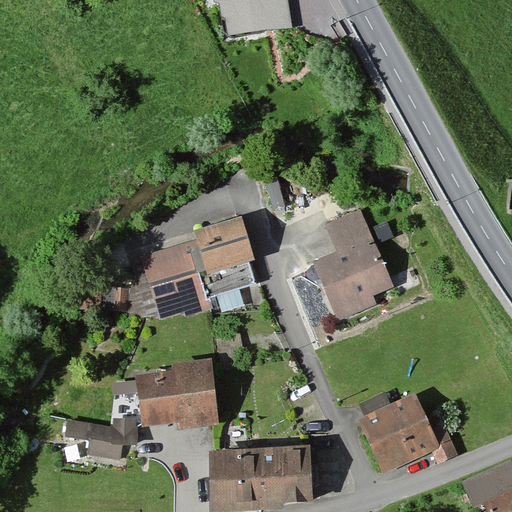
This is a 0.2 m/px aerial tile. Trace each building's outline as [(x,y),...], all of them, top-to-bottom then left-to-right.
[(290,27),(288,0),(220,0),(221,30),(290,27)] [(390,289),(356,216),(325,230),(337,257),(315,267),(341,324),(379,306),(374,296),(390,289)] [(260,284),(243,227),(140,259),(158,316),(260,284)] [(221,421),(214,372),(139,381),(146,431),(221,421)] [(113,426),(65,421),(60,455),(122,463),(124,448),(139,447),(135,390),(113,393),(113,426)] [(361,411),(388,400),(384,391),(357,401),(361,411)] [(442,447),(422,406),(366,434),(386,474),(442,447)] [(313,448),(214,454),(217,511),(317,505),(313,448)] [(511,511),(511,468),(511,466),(469,486),(481,511),(511,511)]
